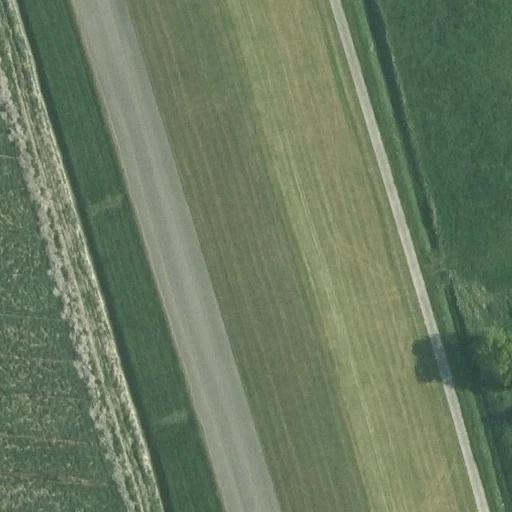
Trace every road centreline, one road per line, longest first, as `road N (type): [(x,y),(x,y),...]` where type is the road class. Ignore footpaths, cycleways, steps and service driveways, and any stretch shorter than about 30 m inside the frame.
road 1 (track): [(488,511),(338,0)]
road 2 (track): [(116,0),(252,511)]
